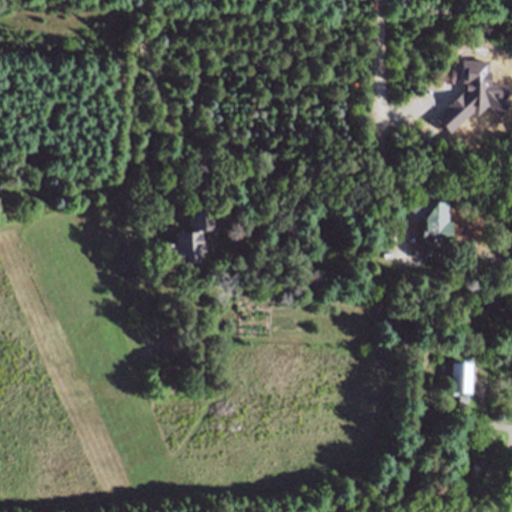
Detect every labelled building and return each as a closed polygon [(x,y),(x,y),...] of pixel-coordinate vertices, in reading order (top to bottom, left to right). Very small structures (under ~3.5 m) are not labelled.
[(447,241),(419,239),(420,217),(406,209),(417,190),(433,200),(444,201),(443,220),(448,221),(447,241)] [(191,210),(213,208),(214,227),(200,228),(200,232),(204,235),(204,250),(200,250),(201,260),(187,261),(188,271),(179,271),(179,265),(166,266),(165,242),(175,242),(174,231),(192,230),(191,210)] [(251,285),(269,288),(268,299),(249,297),(251,285)] [(465,394),(446,393),(446,392),(446,363),(466,364),(465,394)] [(478,459),(482,463),(474,472),(469,468),(478,459)] [(402,504),(401,511),(389,511),(391,502),(402,504)]
